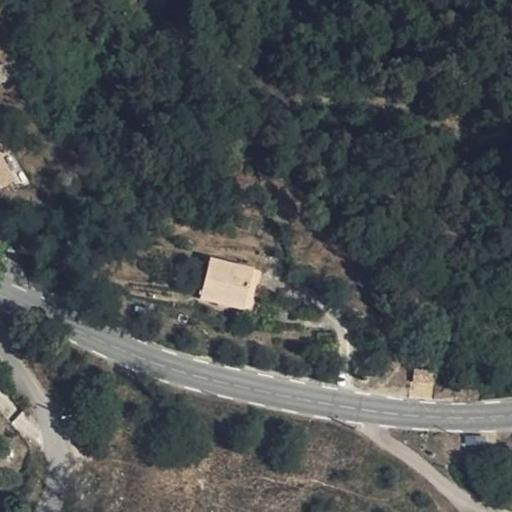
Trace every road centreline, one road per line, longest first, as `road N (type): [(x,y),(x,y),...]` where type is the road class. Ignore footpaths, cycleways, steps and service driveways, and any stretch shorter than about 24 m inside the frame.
road 1 (tertiary): [(511,412),(359,406),(177,368),(0,294)]
road 2 (track): [(511,148),(406,112),(263,84),(149,16),(145,0)]
road 3 (residential): [(0,350),(53,432),(57,478),(43,511)]
road 4 (unknown): [(350,404),(376,440),(465,510)]
